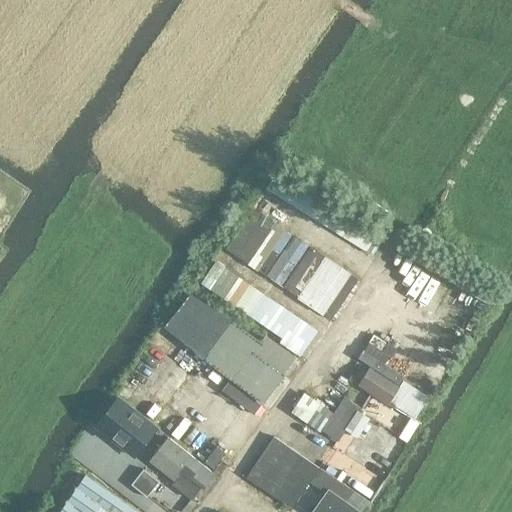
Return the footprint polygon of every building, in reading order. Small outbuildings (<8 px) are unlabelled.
[(234,257),(333,314),(359,270),(260,213),(234,257)] [(374,251),(386,234),(376,226),(363,243),(374,251)] [(304,351),(320,328),(221,261),(206,284),(304,351)] [(297,356),(266,334),(260,341),(234,323),(221,312),(219,314),(212,308),(202,301),(201,302),(195,297),(191,294),(190,295),(165,326),(207,359),(232,380),(261,402),(282,374),(283,374),(297,356)] [(400,386),(370,367),(358,385),(388,404),(400,386)] [(358,435),(372,415),(346,396),(336,411),(306,390),(293,408),(338,441),(348,427),(358,435)] [(96,427),(133,456),(156,428),(118,399),(96,427)] [(93,440),(84,435),(72,453),(87,463),(97,448),(91,444),(93,440)] [(215,474),(168,437),(149,461),(175,482),(181,473),(187,478),(190,475),(205,487),(215,474)] [(219,445),(207,458),(215,464),(226,451),(219,445)] [(298,499),(310,482),(275,457),(270,463),(262,457),(246,479),(291,511),(299,499),(298,499)] [(145,502),(159,483),(144,472),(130,491),(145,502)] [(138,511),(85,475),(58,511),(138,511)] [(360,511),(328,489),(311,511),(360,511)]
